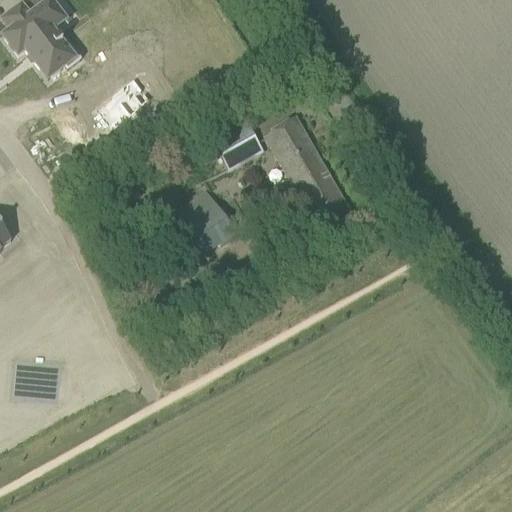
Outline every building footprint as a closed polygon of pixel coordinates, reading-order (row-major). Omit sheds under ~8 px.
[(5,19),(0,22),(0,23),(10,36),(3,42),(17,60),(21,57),(24,55),(38,73),(42,69),(51,81),(64,71),(66,74),(80,64),(65,44),(61,47),(59,45),(57,46),(49,35),(35,17),(30,21),(20,8),(9,16),(11,18),(7,21),(5,19)] [(66,108),(46,121),(59,141),(69,135),(79,128),(66,108)] [(294,122),(277,132),(261,141),(317,238),(350,219),(294,122)] [(210,145),(227,175),(262,156),(245,125),(210,145)] [(234,242),(205,196),(165,222),(194,268),(234,242)] [(0,252),(10,245),(0,232),(0,252)]
